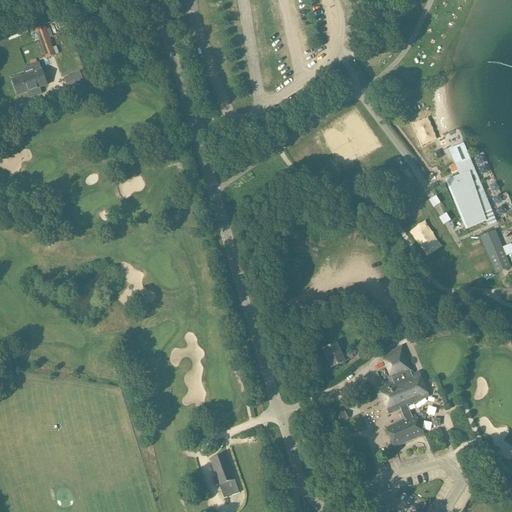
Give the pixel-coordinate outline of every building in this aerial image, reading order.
[(45,27),(36,30),(46,58),(55,55),(46,30),(45,27)] [(25,75),(12,80),(17,96),(47,85),(39,62),(22,68),(25,75)] [(80,72),(64,78),(69,91),(85,84),(80,72)] [(418,128),(436,121),(425,92),(407,98),(418,128)] [(467,229),(485,221),(466,175),(447,183),(467,229)] [(511,268),(495,230),(480,236),(496,274),(511,268)] [(460,238),(455,240),(459,250),(464,249),(460,238)] [(342,355),(337,344),(323,350),(331,369),(345,363),(345,362),(353,358),(350,351),(342,355)] [(414,375),(402,346),(381,357),(390,378),(390,377),(393,383),(378,389),(380,393),(379,394),(386,411),(387,410),(389,416),(400,411),(405,422),(385,430),(393,450),(424,437),(416,417),(412,418),(408,407),(429,399),(428,395),(420,375),(419,372),(414,375)] [(349,420),(345,412),(337,416),(341,424),(349,420)] [(239,494),(226,455),(211,460),(216,477),(213,478),(215,486),(219,485),(224,499),(239,494)]
